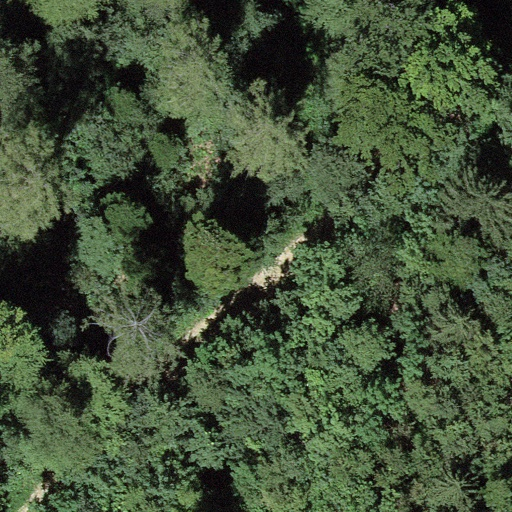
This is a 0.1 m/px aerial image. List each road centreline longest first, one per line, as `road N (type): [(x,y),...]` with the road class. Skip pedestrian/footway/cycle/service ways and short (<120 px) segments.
road 1 (track): [(511,62),(287,258),(32,511)]
road 2 (track): [(287,258),(322,0)]
